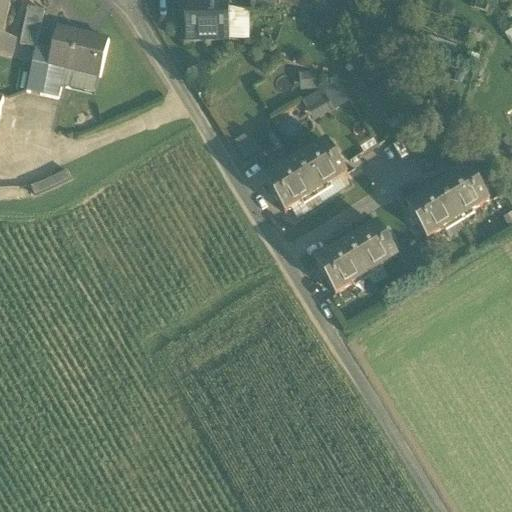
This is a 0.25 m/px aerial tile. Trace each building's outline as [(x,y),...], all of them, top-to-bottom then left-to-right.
[(275,13),(275,2),(258,0),(251,0),(251,12),(275,13)] [(0,40),(2,41),(2,38),(9,5),(0,2),(0,40)] [(186,25),(186,44),(230,43),(229,7),(188,8),(188,25),(186,25)] [(19,47),(36,51),(36,49),(44,13),(27,10),(19,47)] [(49,70),(99,81),(100,81),(108,44),(56,33),(52,52),(48,69),(49,70)] [(15,42),(2,38),(2,41),(0,40),(0,58),(11,61),(15,42)] [(52,52),(36,49),(36,51),(27,93),(26,94),(42,97),(43,96),(49,70),(48,69),(52,52)] [(95,97),(99,81),(49,70),(43,96),(59,100),(62,89),(95,97)] [(339,83),(303,102),(313,123),(350,105),(339,83)] [(234,143),(244,161),(260,151),(249,134),(234,143)] [(267,185),(287,217),(292,214),(317,198),(340,184),(349,178),(329,146),(267,185)] [(71,181),(67,172),(30,189),(34,198),(71,181)] [(409,210),(429,242),(490,204),(470,172),(409,210)] [(317,198),(322,207),(346,192),(340,184),(317,198)] [(322,207),(317,198),(292,214),(297,223),(322,207)] [(318,267),(337,298),(399,260),(379,229),(318,267)]
